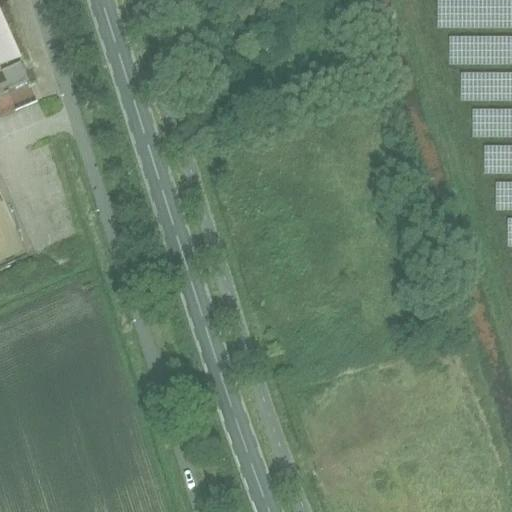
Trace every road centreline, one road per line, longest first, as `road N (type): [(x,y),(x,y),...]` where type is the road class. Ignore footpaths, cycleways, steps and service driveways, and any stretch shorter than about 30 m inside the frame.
road 1 (unclassified): [(305,511),(133,0)]
road 2 (secondary): [(268,511),(99,0)]
road 3 (unclassified): [(38,0),(201,511)]
